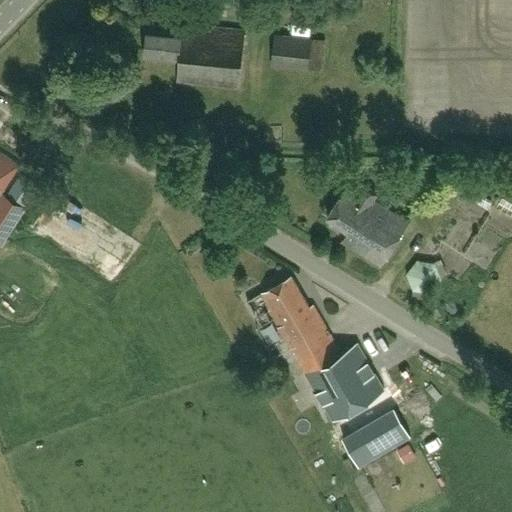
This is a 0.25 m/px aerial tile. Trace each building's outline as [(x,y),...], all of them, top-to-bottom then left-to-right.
[(241,15),(241,0),(229,0),(228,14),(241,15)] [(276,16),(285,2),(282,0),(271,0),(265,9),(276,16)] [(348,0),(336,17),(349,26),(364,6),(355,0),(348,0)] [(146,23),(143,55),(180,58),(178,81),(240,86),(245,28),(216,25),(215,27),(182,24),(182,26),(146,23)] [(275,34),(272,65),(322,70),(326,39),(275,34)] [(0,192),(1,193),(20,164),(0,151),(0,192)] [(345,185),(327,214),(333,217),(331,219),(348,229),(342,240),(381,264),(408,220),(374,198),(377,192),(361,182),(355,192),(345,185)] [(0,203),(0,240),(1,241),(22,205),(5,195),(0,203)] [(59,236),(71,225),(60,212),(47,223),(59,236)] [(410,270),(417,289),(444,279),(437,260),(410,270)] [(269,310),(279,327),(289,344),(333,419),(385,389),(358,342),(341,351),(314,304),(310,306),(292,275),(262,292),(272,308),(269,310)] [(395,408),(343,439),(360,466),(411,435),(395,408)]
